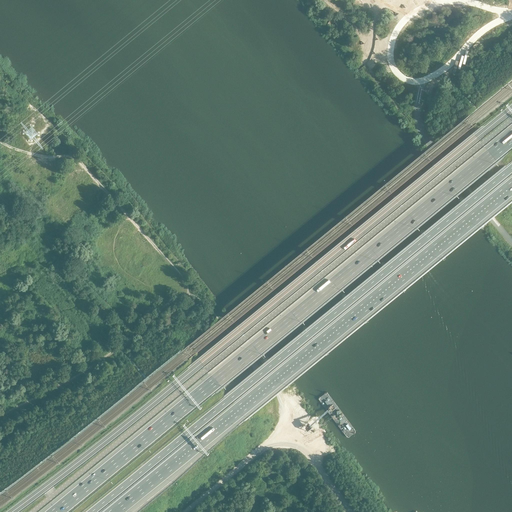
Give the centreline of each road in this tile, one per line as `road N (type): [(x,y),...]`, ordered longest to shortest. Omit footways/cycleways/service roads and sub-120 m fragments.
road 1 (unclassified): [(32,511),(511,119)]
road 2 (motorway): [(511,137),(55,511)]
road 3 (motorway): [(511,167),(89,511)]
road 4 (motorway): [(113,511),(511,186)]
road 5 (unclassified): [(511,14),(457,2),(419,9),(395,33),(390,52),(397,74),(415,82),(499,20)]
road 6 (track): [(320,0),(357,37),(368,71),(400,113),(418,121)]
